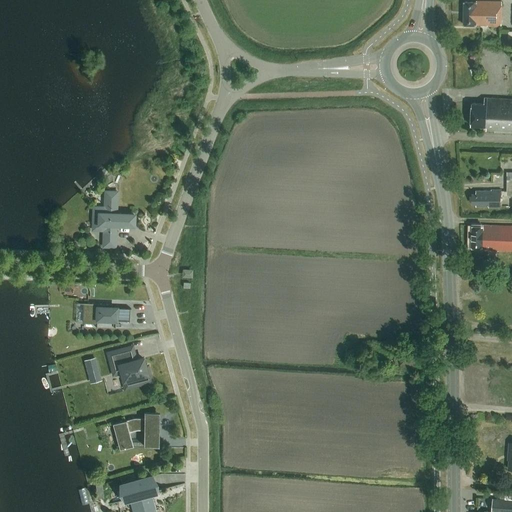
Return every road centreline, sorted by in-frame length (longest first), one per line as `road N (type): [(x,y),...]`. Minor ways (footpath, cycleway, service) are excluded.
road 1 (primary): [(454,511),(447,227),(421,93)]
road 2 (unclassified): [(203,511),(203,438),(155,269)]
road 3 (unclassified): [(227,95),(155,269)]
road 4 (residential): [(155,269),(0,263)]
